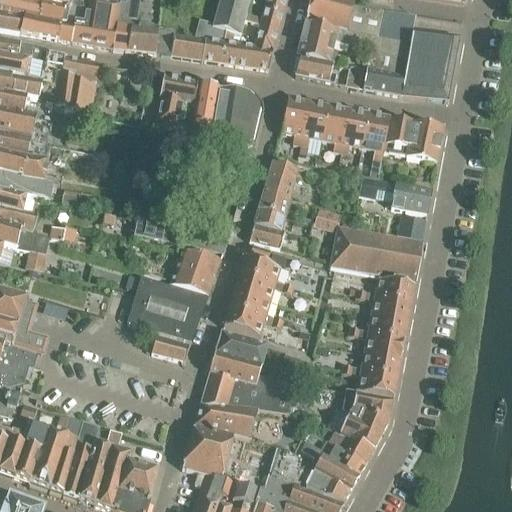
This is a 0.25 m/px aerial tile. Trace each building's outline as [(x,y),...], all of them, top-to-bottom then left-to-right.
[(54,44),(69,47),(72,30),(73,29),(69,29),(70,24),(60,23),(62,12),(67,13),(72,15),(72,13),(0,0),(0,17),(58,28),(54,44)] [(74,30),(73,29),(72,30),(90,33),(87,50),(91,51),(94,33),(95,23),(85,22),(88,0),(0,0),(72,13),(72,15),(73,16),(72,21),(75,21),(74,30)] [(94,33),(91,51),(111,54),(115,28),(119,4),(109,3),(90,0),(88,0),(85,22),(95,23),(94,33)] [(115,28),(111,54),(126,56),(127,56),(153,59),(156,32),(136,30),(140,2),(158,2),(158,0),(119,0),(119,4),(115,28)] [(219,0),(212,28),(207,27),(198,24),(194,43),(193,43),(193,44),(205,46),(222,48),(231,49),(232,38),(239,40),(243,25),(246,18),(250,0),(219,0)] [(265,0),(263,9),(282,15),(286,0),(265,0)] [(336,35),(334,47),(360,54),(359,58),(368,60),(365,74),(403,82),(411,34),(414,21),(351,11),(353,0),(310,0),(304,26),(336,35)] [(246,18),(243,25),(257,30),(258,28),(277,33),(282,15),(263,9),(260,22),(246,18)] [(0,34),(54,44),(58,28),(0,17),(0,34)] [(304,26),(296,61),(331,69),(331,68),(333,68),(336,58),(331,56),(333,47),(334,47),(336,35),(304,26)] [(257,30),(252,51),(272,53),(277,33),(258,28),(257,30)] [(90,33),(72,30),(69,47),(87,50),(90,33)] [(156,32),(153,59),(154,59),(169,60),(172,40),(173,40),(174,34),(156,32)] [(411,34),(403,82),(399,103),(446,107),(458,43),(411,34)] [(172,40),(169,60),(170,60),(169,61),(202,66),(205,46),(193,44),(193,43),(173,40),(172,40)] [(205,46),(202,66),(219,69),(222,48),(205,46)] [(0,47),(0,62),(43,70),(45,60),(45,56),(0,47)] [(222,48),(219,69),(243,72),(268,75),(271,55),(272,53),(252,51),(231,49),(222,48)] [(0,62),(0,82),(53,92),(56,76),(60,77),(63,63),(45,60),(43,70),(0,62)] [(295,78),(294,82),(332,89),(334,80),(329,79),(331,69),(296,61),(293,75),(295,78)] [(50,106),(50,110),(91,117),(95,90),(93,89),(96,69),(63,63),(60,77),(56,76),(53,92),(50,105),(50,106)] [(348,71),(344,92),(357,94),(361,74),(348,71)] [(365,74),(361,95),(399,103),(403,82),(365,74)] [(0,100),(50,110),(50,106),(50,105),(53,92),(0,82),(0,100)] [(162,82),(153,129),(187,136),(196,88),(162,82)] [(187,136),(194,138),(191,155),(206,158),(217,92),(196,88),(187,136)] [(217,92),(206,158),(223,161),(226,142),(234,95),(217,92)] [(234,95),(226,142),(254,147),(261,118),(261,111),(253,102),(247,98),(234,95)] [(0,100),(0,119),(33,126),(49,129),(52,113),(90,120),(91,117),(50,110),(0,100)] [(286,103),(280,139),(293,142),(291,149),(299,151),(307,107),(286,103)] [(307,107),(299,151),(306,152),(308,144),(308,145),(311,145),(320,147),(327,111),(307,107)] [(327,111),(320,147),(333,149),(332,157),(339,159),(347,115),(327,111)] [(347,115),(339,159),(347,160),(348,152),(361,155),(367,119),(347,115)] [(0,142),(45,151),(49,129),(33,126),(0,119),(0,142)] [(367,119),(361,155),(373,157),(368,183),(376,185),(388,123),(367,119)] [(389,123),(382,157),(405,161),(435,168),(442,132),(411,127),(389,123)] [(0,161),(46,170),(48,151),(45,151),(0,142),(0,161)] [(0,197),(24,203),(48,208),(50,196),(41,194),(42,192),(43,192),(46,170),(0,161),(0,197)] [(271,169),(267,182),(293,187),(296,174),(271,169)] [(267,182),(262,198),(288,203),(293,187),(267,182)] [(389,214),(424,221),(425,221),(429,197),(408,193),(361,183),(357,200),(391,207),(389,214)] [(410,184),(408,193),(429,197),(431,189),(410,184)] [(0,197),(0,230),(32,237),(36,220),(22,218),(24,203),(0,197)] [(62,200),(60,210),(92,215),(94,200),(80,198),(80,203),(62,200)] [(262,198),(257,216),(282,221),(288,203),(262,198)] [(318,214),(313,232),(336,238),(336,233),(340,220),(318,214)] [(257,216),(253,230),(278,235),(282,221),(257,216)] [(103,218),(101,228),(112,230),(114,221),(103,218)] [(343,220),(340,234),(350,236),(353,222),(343,220)] [(400,221),(395,244),(420,248),(424,226),(400,221)] [(133,240),(161,246),(170,249),(175,230),(164,227),(163,229),(137,223),(133,240)] [(0,250),(2,251),(16,254),(15,254),(27,256),(24,273),(41,276),(48,243),(41,241),(31,239),(32,237),(0,230),(0,250)] [(175,230),(170,249),(221,261),(227,243),(195,234),(175,230)] [(248,247),(253,248),(281,253),(284,236),(278,235),(253,230),(248,247)] [(49,237),(48,243),(61,246),(64,235),(50,232),(49,237)] [(350,236),(340,234),(336,233),(336,238),(330,270),(329,274),(413,289),(420,248),(395,244),(350,236)] [(251,252),(248,263),(265,269),(269,257),(252,252),(251,252)] [(181,255),(169,290),(206,302),(211,288),(219,266),(181,255)] [(272,258),(268,270),(279,273),(281,273),(284,262),(272,258)] [(238,280),(291,296),(292,292),(275,287),(279,273),(268,270),(265,269),(248,263),(243,262),(238,280)] [(146,278),(159,283),(162,274),(148,269),(146,278)] [(233,297),(269,307),(272,295),(290,300),(291,296),(238,280),(233,297)] [(125,327),(188,348),(206,302),(169,290),(168,291),(139,282),(125,327)] [(355,300),(409,309),(412,291),(376,284),(374,299),(356,296),(355,297),(355,300)] [(0,299),(36,309),(36,308),(0,297),(0,299)] [(269,307),(233,297),(228,314),(281,330),(282,326),(264,321),(269,307)] [(0,339),(44,352),(47,342),(28,336),(36,309),(0,299),(0,339)] [(409,309),(355,300),(354,304),(372,308),(370,317),(370,321),(406,326),(406,323),(409,309)] [(228,314),(222,332),(258,343),(262,329),(279,335),(281,330),(228,314)] [(348,337),(402,346),(406,326),(370,321),(367,333),(367,336),(349,333),(348,337)] [(282,326),(281,330),(289,333),(291,327),(283,324),(282,326)] [(220,337),(214,359),(260,371),(265,350),(220,337)] [(363,358),(398,366),(402,346),(348,337),(347,342),(365,345),(363,358)] [(0,373),(25,381),(31,358),(2,350),(3,346),(43,357),(44,352),(0,339),(0,373)] [(150,358),(181,366),(183,367),(187,351),(155,342),(150,358)] [(72,358),(74,351),(67,349),(64,356),(72,358)] [(341,375),(395,383),(398,371),(398,366),(363,358),(362,365),(360,374),(342,371),(341,375)] [(214,359),(209,378),(248,388),(252,375),(258,377),(259,371),(260,371),(214,359)] [(0,373),(0,397),(18,403),(25,381),(0,373)] [(209,378),(200,409),(245,412),(257,414),(256,415),(289,420),(293,389),(257,382),(258,377),(252,375),(248,388),(209,378)] [(391,404),(395,383),(341,375),(340,377),(340,379),(358,382),(356,398),(391,404)] [(344,395),(340,417),(347,420),(347,419),(387,427),(391,404),(356,398),(344,395)] [(0,423),(11,426),(15,415),(17,408),(18,403),(0,397),(0,423)] [(8,447),(0,470),(0,477),(12,482),(13,482),(15,483),(33,433),(34,433),(35,431),(31,430),(36,414),(37,413),(32,412),(23,409),(10,447),(8,447)] [(0,444),(8,447),(10,447),(23,409),(22,409),(20,409),(17,416),(15,415),(11,426),(0,423),(0,444)] [(200,409),(194,429),(248,444),(256,415),(257,414),(245,412),(200,409)] [(347,420),(339,438),(373,454),(387,427),(347,419),(347,420)] [(33,433),(15,483),(28,488),(28,487),(31,488),(47,437),(63,442),(69,423),(58,420),(53,436),(46,434),(46,438),(34,434),(35,431),(34,433),(33,433)] [(47,437),(31,488),(48,494),(58,456),(72,461),(82,427),(69,423),(63,442),(47,437)] [(72,461),(62,499),(76,505),(76,503),(77,504),(93,448),(98,432),(98,431),(97,431),(82,427),(72,461)] [(181,474),(197,479),(197,478),(219,485),(219,484),(232,441),(248,446),(248,444),(194,429),(181,474)] [(109,435),(106,446),(117,449),(120,439),(109,435)] [(330,449),(364,470),(373,454),(339,438),(338,440),(333,436),(326,447),(330,449)] [(312,464),(305,476),(305,477),(348,498),(356,484),(364,470),(330,449),(334,452),(328,460),(303,447),(298,455),(312,464)] [(93,448),(77,504),(94,510),(110,454),(110,453),(93,448)] [(145,511),(147,506),(155,476),(157,467),(135,461),(134,461),(110,454),(94,510),(100,511),(145,511)] [(276,454),(267,482),(342,509),(348,498),(305,477),(305,476),(296,473),(301,462),(276,454)] [(58,456),(48,494),(49,494),(49,495),(62,499),(72,461),(58,456)] [(201,492),(193,511),(229,511),(238,489),(219,484),(219,485),(197,478),(197,479),(194,490),(201,492)] [(259,498),(297,511),(299,511),(340,511),(342,509),(267,482),(262,497),(260,496),(259,498)] [(238,489),(229,511),(253,511),(259,498),(260,496),(238,489)] [(259,498),(253,511),(296,511),(297,511),(259,498)]
